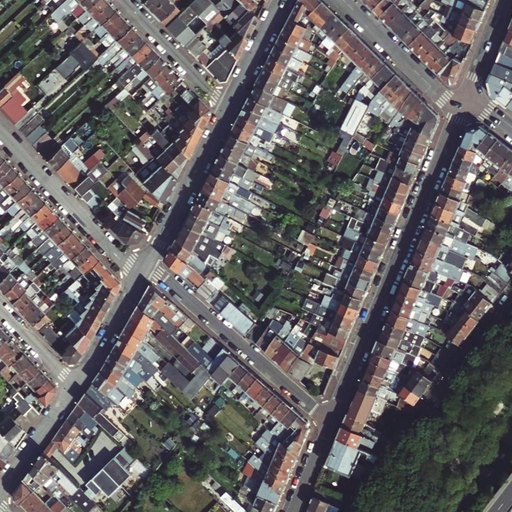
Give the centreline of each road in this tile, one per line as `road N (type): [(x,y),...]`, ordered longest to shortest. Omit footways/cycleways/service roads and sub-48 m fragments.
road 1 (tertiary): [(460,111),(329,421)]
road 2 (residential): [(356,511),(511,303)]
road 3 (residential): [(147,264),(329,421)]
road 4 (residential): [(139,278),(0,130)]
road 5 (tertiary): [(228,107),(147,264)]
road 6 (residential): [(342,0),(460,111)]
road 7 (residential): [(122,0),(228,107)]
road 8 (tertiary): [(75,386),(0,492)]
road 9 (tertiary): [(139,278),(75,386)]
